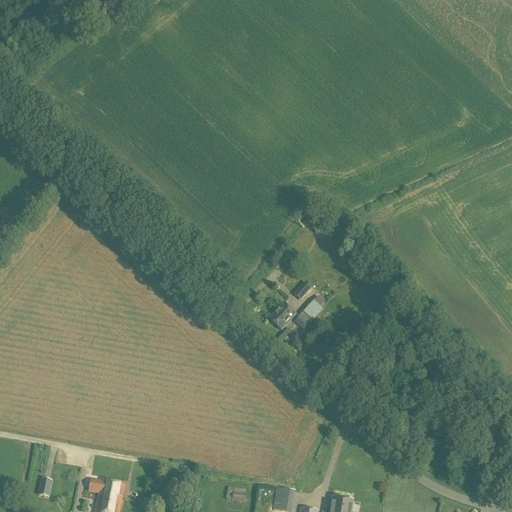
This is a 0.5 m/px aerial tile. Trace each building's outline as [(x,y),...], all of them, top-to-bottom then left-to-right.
[(300,301),(312,289),(305,282),(293,295),(300,301)] [(303,331),(322,310),(319,307),(323,303),(317,297),(294,323),(303,331)] [(281,331),(296,315),(283,304),(269,320),(270,322),(270,324),(272,326),(275,325),(281,331)] [(486,431),(493,428),(486,416),(480,419),(486,431)] [(49,498),(52,482),(41,479),(38,496),(49,498)] [(126,486),(91,480),(89,493),(99,494),(95,511),(119,511),(122,498),(123,498),(126,486)] [(283,511),(291,511),(295,492),(276,489),(273,510),(283,511)] [(244,504),(246,495),(233,493),(232,501),(244,504)] [(351,511),(353,502),(333,499),(330,511),(351,511)]
